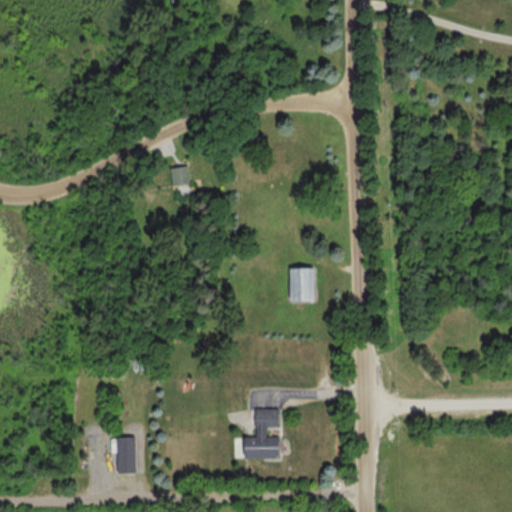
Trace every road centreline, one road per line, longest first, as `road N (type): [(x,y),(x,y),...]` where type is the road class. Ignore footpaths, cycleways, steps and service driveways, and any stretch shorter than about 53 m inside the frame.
road 1 (residential): [(364,511),(351,0)]
road 2 (residential): [(0,195),(63,187),(218,115),(350,100)]
